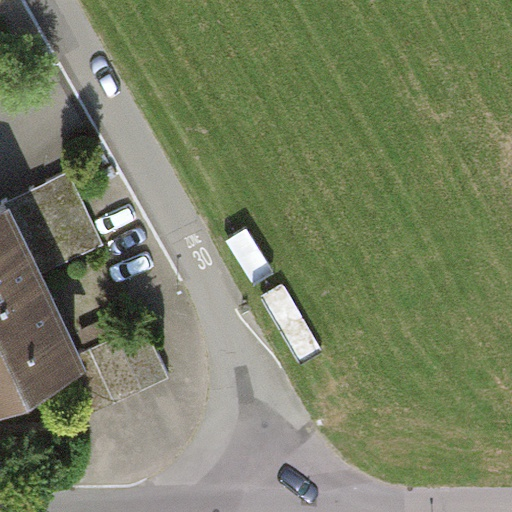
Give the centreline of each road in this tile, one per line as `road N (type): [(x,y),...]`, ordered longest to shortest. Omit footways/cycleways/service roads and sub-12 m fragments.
road 1 (residential): [(267,509),(254,386),(229,316),(53,0)]
road 2 (residential): [(267,509),(511,507)]
